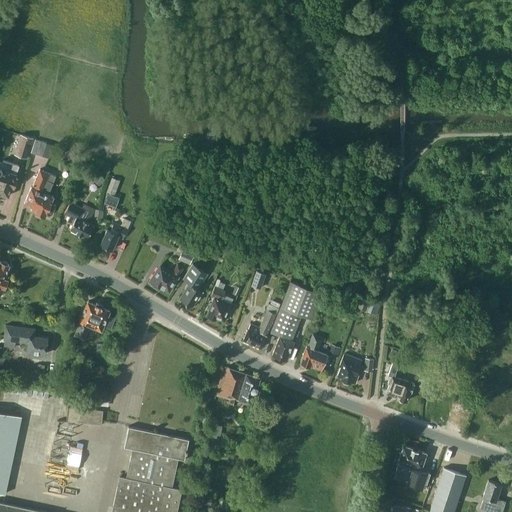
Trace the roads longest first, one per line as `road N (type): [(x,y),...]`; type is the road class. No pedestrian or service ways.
road 1 (tertiary): [(378,414),(286,378),(98,273),(0,229)]
road 2 (tertiary): [(511,458),(378,414)]
